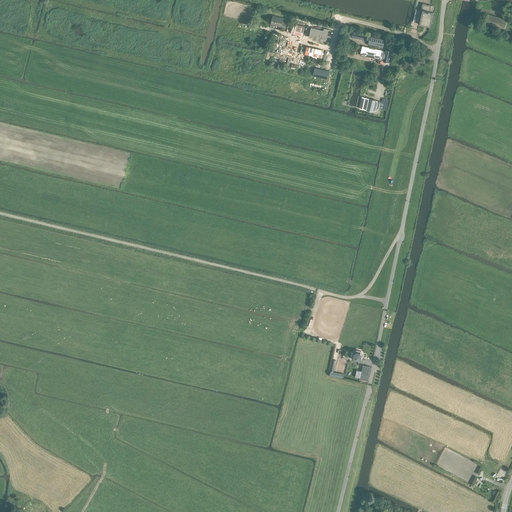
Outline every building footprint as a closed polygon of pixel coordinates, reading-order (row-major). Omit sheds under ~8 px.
[(430,12),(431,5),(423,3),(421,10),(423,10),(419,24),(430,27),(434,13),(430,12)] [(271,24),(285,27),(287,22),(283,21),(283,18),(273,15),(271,24)] [(504,28),(506,20),(505,20),(502,19),(487,15),(485,23),(504,28)] [(291,32),(303,35),(305,26),(293,23),(291,32)] [(329,29),(324,28),(323,30),(311,27),(309,36),(313,37),(313,39),(321,40),(321,41),(325,42),(329,29)] [(368,45),(382,48),(385,38),(371,34),(368,45)] [(321,57),(322,50),(306,46),(305,54),(321,57)] [(388,62),(391,51),(386,50),(386,51),(382,50),(362,46),(360,55),(380,59),(384,59),(383,61),(388,62)] [(315,68),(313,76),(327,79),(329,71),(315,68)] [(375,112),(377,101),(370,99),(367,110),(375,112)] [(346,350),(346,354),(345,355),(352,356),(354,359),(359,361),(362,359),(363,355),(361,351),(357,350),(353,352),(346,350)] [(368,380),(368,378),(371,367),(363,365),(360,378),(368,380)]
